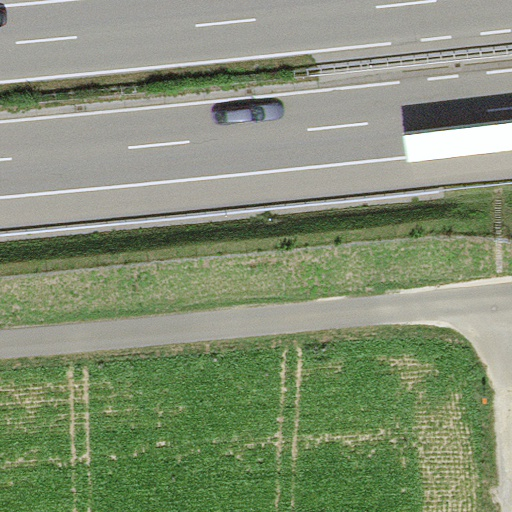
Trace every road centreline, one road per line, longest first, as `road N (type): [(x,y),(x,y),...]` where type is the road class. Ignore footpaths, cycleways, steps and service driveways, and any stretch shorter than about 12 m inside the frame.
road 1 (motorway): [(0,158),(511,105)]
road 2 (unclassified): [(511,303),(0,343)]
road 3 (motorway): [(439,0),(0,42)]
road 4 (track): [(511,511),(508,303)]
